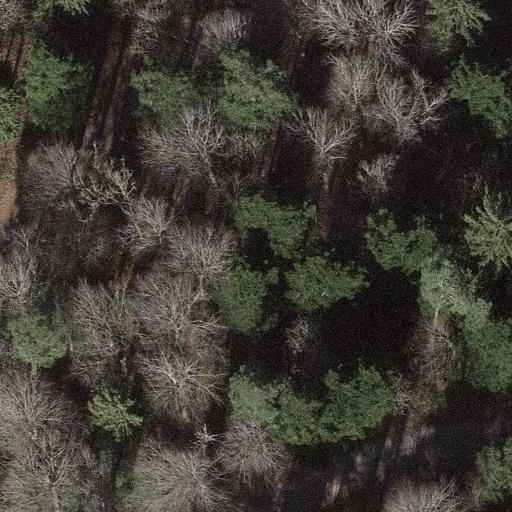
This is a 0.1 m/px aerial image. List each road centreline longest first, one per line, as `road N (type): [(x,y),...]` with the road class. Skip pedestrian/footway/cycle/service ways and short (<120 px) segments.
road 1 (track): [(0,233),(45,156),(241,0)]
road 2 (track): [(511,457),(389,467),(299,511)]
